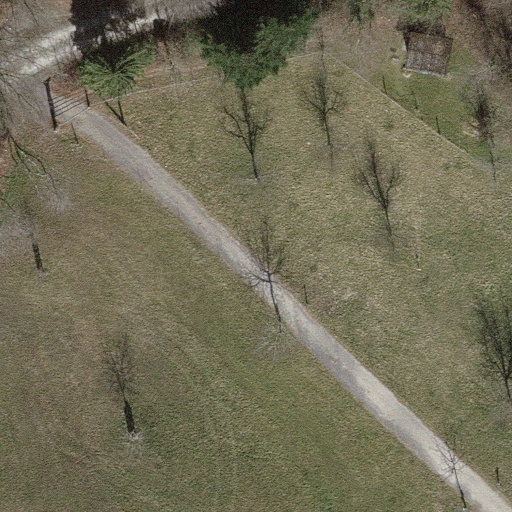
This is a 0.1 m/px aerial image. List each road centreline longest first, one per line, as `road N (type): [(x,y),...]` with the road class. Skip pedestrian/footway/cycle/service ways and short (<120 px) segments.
road 1 (track): [(32,60),(488,511)]
road 2 (track): [(227,0),(32,60),(0,79)]
